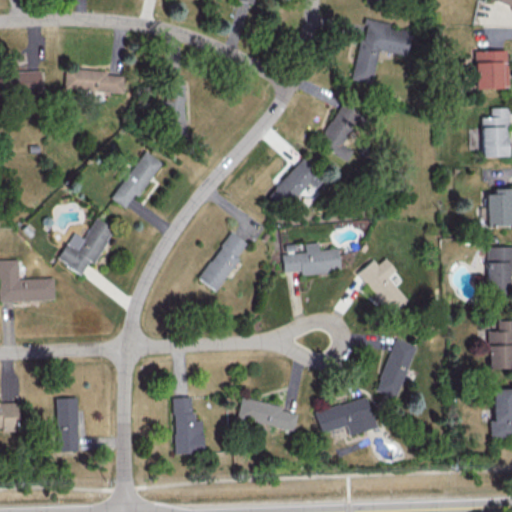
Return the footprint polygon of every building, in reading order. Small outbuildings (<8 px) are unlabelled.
[(370,82),(376,49),(404,54),(409,27),(364,20),(361,38),(357,38),(350,79),(370,82)] [(473,88),(506,87),(505,49),(472,50),(473,88)] [(38,69),(0,70),(0,93),(39,92),(38,69)] [(62,90),(121,91),(121,71),(63,69),(62,90)] [(184,139),(183,83),(162,83),(163,139),(184,139)] [(316,144),(346,160),(353,149),(341,142),(358,112),(340,102),(316,144)] [(505,107),(489,107),(489,116),(479,117),(480,156),(506,155),(505,107)] [(159,160),(143,149),(110,198),(127,209),(159,160)] [(309,182),(314,188),(322,180),(301,159),(266,194),(281,209),(309,182)] [(485,225),(511,224),(510,187),(492,188),(492,193),(484,193),(485,225)] [(55,259),(80,273),(88,260),(92,262),(113,228),(94,217),(82,237),(72,231),(55,259)] [(197,277),(215,289),(247,243),(230,231),(197,277)] [(337,247),(318,249),(317,241),(304,243),(305,251),(281,254),(283,271),(300,269),(300,274),(340,270),(337,247)] [(511,263),(511,245),(486,245),(485,292),(507,292),(508,263),(511,263)] [(356,272),(390,314),(407,300),(387,276),(395,269),(385,257),(377,264),(372,259),(356,272)] [(0,300),(52,299),(52,277),(17,278),(16,258),(0,258),(0,300)] [(511,319),(495,320),(495,330),(486,330),(487,368),(511,367),(511,319)] [(414,344),(393,337),(375,390),(395,397),(414,344)] [(511,387),(491,388),(492,421),(488,421),(488,437),(511,437),(511,387)] [(55,451),(75,451),(74,396),(53,397),(55,451)] [(172,453),(202,452),(201,419),(191,420),(190,396),(171,396),(172,453)] [(281,405),(239,396),(235,417),(293,429),(296,412),(280,409),(281,405)] [(313,411),(319,432),(345,424),(348,434),(374,427),(364,396),(313,411)] [(0,401),(0,431),(16,431),(16,401),(0,401)]
